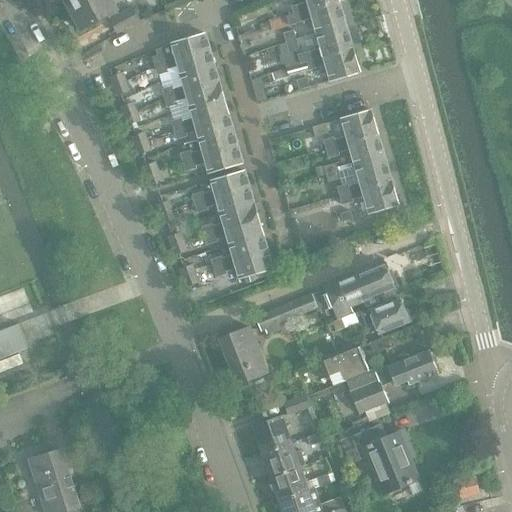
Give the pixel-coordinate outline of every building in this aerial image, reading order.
[(120,16),(111,0),(79,0),(66,8),(80,32),(109,16),(119,34),(140,22),(133,9),(120,16)] [(304,0),(306,4),(291,8),(293,15),(340,2),(339,0),(304,0)] [(293,16),(287,18),(290,27),(311,21),(315,35),(346,26),(340,2),(293,15),(293,16)] [(287,18),(269,23),(272,32),(290,27),(287,18)] [(298,56),(300,64),(353,50),(346,26),(315,35),(319,50),(298,56)] [(295,31),(284,34),(286,44),(298,41),(295,31)] [(153,58),(156,67),(210,52),(205,34),(170,44),(170,45),(155,51),(157,57),(153,58)] [(300,50),(298,41),(286,44),(289,54),(300,50)] [(360,73),(353,50),(300,64),(300,65),(288,69),(288,71),(271,76),(273,83),(290,78),(290,77),(324,67),(329,82),(360,73)] [(177,68),(180,78),(215,68),(210,52),(156,67),(158,76),(169,73),(168,71),(177,68)] [(162,91),(165,99),(220,84),(215,68),(180,78),(183,88),(174,90),(173,88),(162,91)] [(110,77),(114,86),(126,82),(122,73),(110,77)] [(299,91),(310,88),(307,79),(297,82),(299,91)] [(129,91),(126,82),(114,86),(117,95),(129,91)] [(186,100),(189,110),(224,100),(220,84),(165,99),(167,108),(178,105),(177,103),(186,100)] [(171,122),(174,131),(229,116),(224,100),(189,110),(192,119),(183,121),(183,119),(171,122)] [(121,107),(124,116),(136,112),(133,103),(121,107)] [(324,141),(326,150),(379,136),(371,111),(340,119),(345,138),(335,141),(334,138),(324,141)] [(140,121),(136,112),(124,116),(128,125),(140,121)] [(195,133),(198,142),(233,132),(229,116),(174,131),(176,140),(187,137),(187,135),(195,133)] [(316,139),(329,135),(326,125),(313,129),(316,139)] [(180,155),(183,164),(238,148),(233,132),(198,142),(201,151),(192,154),(192,152),(180,155)] [(132,137),(135,146),(147,141),(144,133),(132,137)] [(349,152),(354,168),(385,159),(379,136),(326,150),(329,159),(339,157),(338,155),(349,152)] [(150,150),(147,141),(135,146),(138,154),(150,150)] [(242,163),(238,148),(183,164),(185,173),(197,169),(196,167),(204,165),(207,174),(242,163)] [(337,188),(340,197),(392,182),(385,159),(354,168),(358,185),(348,188),(347,185),(337,188)] [(143,167),(146,176),(158,171),(155,162),(143,167)] [(337,164),(324,167),(326,175),(339,172),(337,164)] [(324,167),(316,170),(318,177),(326,175),(324,167)] [(161,180),(158,171),(146,176),(149,185),(161,180)] [(192,195),(195,205),(249,189),(244,172),(210,182),(213,192),(204,195),(204,192),(192,195)] [(339,172),(326,175),(328,183),(341,179),(339,172)] [(398,206),(392,182),(340,197),(340,198),(328,201),(330,210),(342,206),(353,203),(352,200),(363,197),(368,214),(398,206)] [(216,206),(219,215),(254,205),(249,189),(195,205),(197,214),(209,211),(208,208),(216,206)] [(168,201),(157,205),(160,214),(172,210),(169,204),(168,201)] [(201,228),(204,237),(259,221),(254,205),(219,215),(222,224),(213,227),(213,225),(201,228)] [(175,219),(172,212),(172,210),(160,214),(163,223),(175,219)] [(342,222),(352,219),(350,212),(340,214),(342,222)] [(365,217),(341,224),(344,233),(368,226),(365,217)] [(226,238),(229,247),(263,237),(259,221),(204,237),(206,246),(218,242),(217,240),(226,238)] [(168,237),(171,246),(183,242),(180,233),(168,237)] [(211,260),(213,269),(268,254),(263,237),(229,247),(231,256),(222,259),(222,256),(211,260)] [(187,251),(183,242),(171,246),(175,255),(187,251)] [(268,254),(213,269),(216,279),(227,275),(226,273),(236,270),(238,279),(244,277),(246,284),(255,281),(253,274),(272,269),(268,254)] [(180,269),(183,279),(195,274),(192,265),(180,269)] [(385,266),(351,279),(355,288),(358,287),(364,302),(363,302),(366,308),(379,303),(376,297),(398,288),(392,273),(389,275),(385,266)] [(198,283),(195,274),(183,279),(186,288),(198,283)] [(351,307),(361,303),(363,302),(364,302),(358,287),(355,288),(351,279),(285,305),(292,321),(293,320),(330,305),(336,320),(354,313),(351,307)] [(378,335),(412,322),(407,307),(403,309),(400,299),(362,314),(361,311),(355,314),(356,318),(362,316),(366,326),(374,324),(378,335)] [(295,325),(293,320),(292,321),(285,305),(275,309),(283,330),(295,325)] [(268,336),(283,330),(275,309),(256,317),(262,333),(266,331),(268,336)] [(341,320),(327,326),(331,335),(345,330),(341,320)] [(0,359),(28,349),(19,324),(0,331),(0,359)] [(238,386),(268,374),(249,328),(219,340),(238,386)] [(383,339),(369,345),(374,356),(388,350),(383,339)] [(359,348),(323,363),(329,377),(333,387),(344,382),(346,382),(369,372),(364,360),(364,357),(362,353),(360,351),(359,348)] [(369,372),(346,382),(359,415),(389,403),(382,387),(393,383),(395,387),(407,383),(408,387),(439,374),(429,351),(375,373),(374,370),(369,372)] [(19,354),(0,361),(0,373),(18,366),(23,364),(23,363),(19,354)] [(287,416),(310,409),(306,396),(283,403),(287,416)] [(253,428),(262,454),(292,443),(283,417),(253,428)] [(376,428),(351,438),(360,460),(367,458),(382,496),(409,485),(414,495),(423,491),(419,481),(411,462),(415,461),(403,431),(381,440),(376,428)] [(348,431),(339,435),(342,442),(351,438),(348,431)] [(321,433),(307,439),(310,448),(324,443),(321,433)] [(39,459),(11,468),(21,499),(49,490),(56,511),(85,502),(67,446),(64,446),(63,443),(36,451),(39,459)] [(300,452),(296,453),(292,443),(262,454),(271,478),(301,467),(305,466),(300,452)] [(310,491),(301,467),(271,478),(279,502),(310,491)] [(334,482),(332,474),(316,479),(319,487),(334,482)] [(459,501),(479,495),(475,477),(454,482),(459,501)] [(315,489),(310,491),(279,502),(282,511),(346,511),(345,508),(343,508),(340,498),(321,505),(315,489)]
